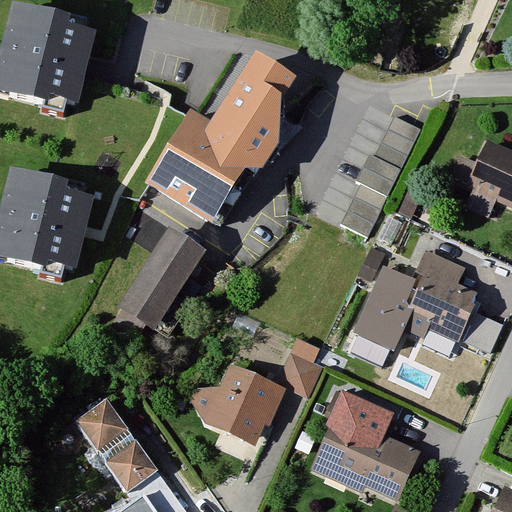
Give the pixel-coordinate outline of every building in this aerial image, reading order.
[(89,38),(17,20),(0,87),(72,104),(89,38)] [(190,107),(138,186),(201,226),(241,164),(264,179),(295,131),(255,105),(235,136),(190,107)] [(373,236),(421,124),(390,111),(342,222),(373,236)] [(511,149),(484,138),(464,186),(511,206),(511,149)] [(85,203),(13,185),(0,236),(0,252),(68,269),(85,203)] [(206,255),(170,232),(121,310),(157,333),(206,255)] [(463,273),(428,256),(414,285),(386,272),(356,333),(393,350),(403,329),(423,338),(428,328),(459,342),(460,340),(473,312),(475,310),(469,308),(475,296),(456,287),(463,273)] [(503,325),(473,312),(460,340),(490,354),(503,325)] [(315,349),(293,341),(277,387),(307,398),(319,366),(310,362),(315,349)] [(277,387),(229,366),(215,388),(181,389),(204,426),(255,446),(277,387)] [(377,397),(342,382),(305,468),(397,507),(420,452),(373,432),(377,397)] [(102,399),(69,422),(122,495),(155,472),(102,399)] [(511,511),(511,493),(506,491),(497,511),(511,511)] [(115,511),(156,511),(143,492),(115,511)]
